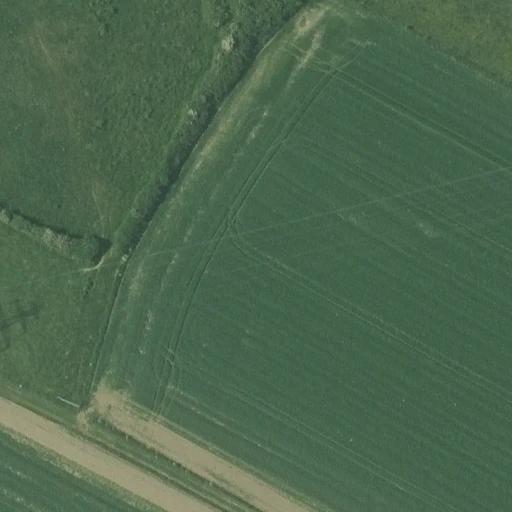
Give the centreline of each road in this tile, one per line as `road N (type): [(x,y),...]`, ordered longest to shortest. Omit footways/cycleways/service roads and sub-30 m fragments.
road 1 (track): [(67,419),(106,228),(38,0)]
road 2 (track): [(237,511),(67,419)]
